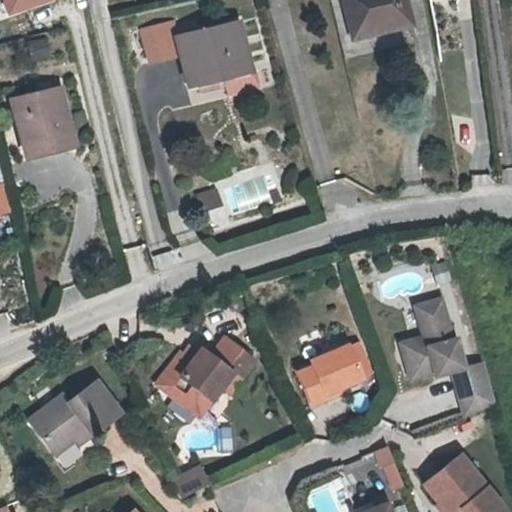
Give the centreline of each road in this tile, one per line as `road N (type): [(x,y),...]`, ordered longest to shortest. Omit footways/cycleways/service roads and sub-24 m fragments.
road 1 (residential): [(511,205),(397,218),(258,253),(0,354)]
road 2 (unknown): [(175,285),(88,0)]
road 3 (unknown): [(342,232),(279,0)]
road 4 (unknown): [(494,0),(511,148)]
road 5 (residential): [(270,511),(261,485),(360,442)]
